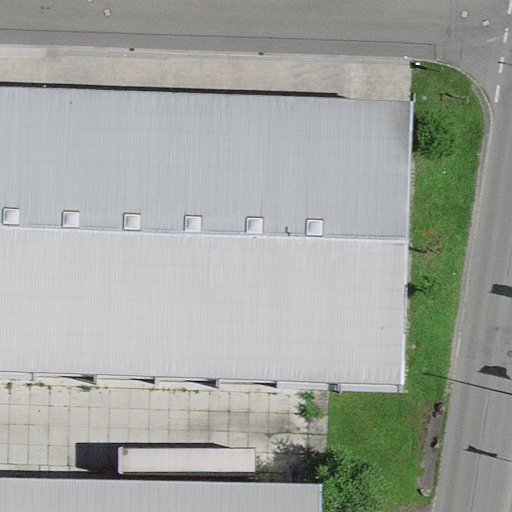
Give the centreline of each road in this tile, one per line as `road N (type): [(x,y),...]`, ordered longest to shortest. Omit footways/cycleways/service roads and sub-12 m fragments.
road 1 (residential): [(511,22),(0,2)]
road 2 (secondary): [(511,267),(479,511)]
